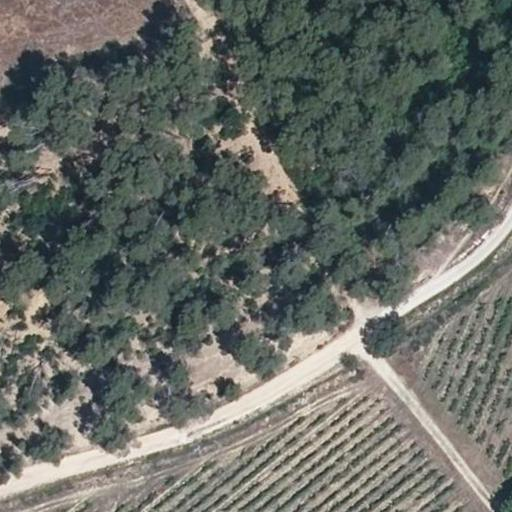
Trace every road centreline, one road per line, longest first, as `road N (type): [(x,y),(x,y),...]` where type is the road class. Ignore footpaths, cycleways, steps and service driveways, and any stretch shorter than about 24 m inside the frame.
road 1 (track): [(0,486),(60,474),(235,413),(361,337)]
road 2 (track): [(196,0),(361,337)]
road 3 (track): [(361,337),(503,511)]
road 4 (track): [(361,337),(511,224)]
